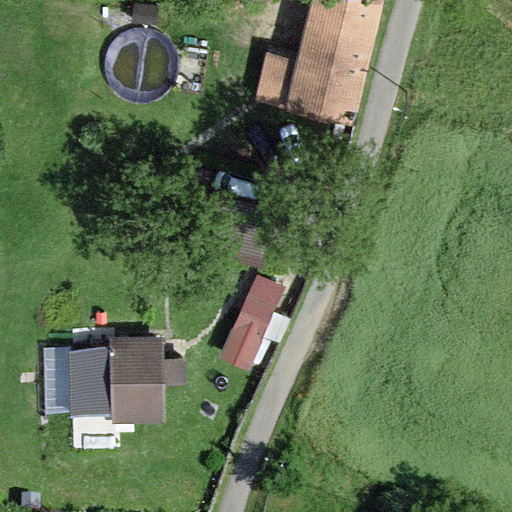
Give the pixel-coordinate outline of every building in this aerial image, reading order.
[(311,0),(287,96),(354,114),(384,0),(311,0)] [(262,249),(264,198),(205,196),(203,247),(262,249)] [(224,348),(250,360),(286,279),(260,267),(224,348)] [(162,331),(116,333),(116,340),(118,406),(118,412),(165,410),(162,331)] [(118,406),(116,340),(74,340),(76,407),(118,406)]
